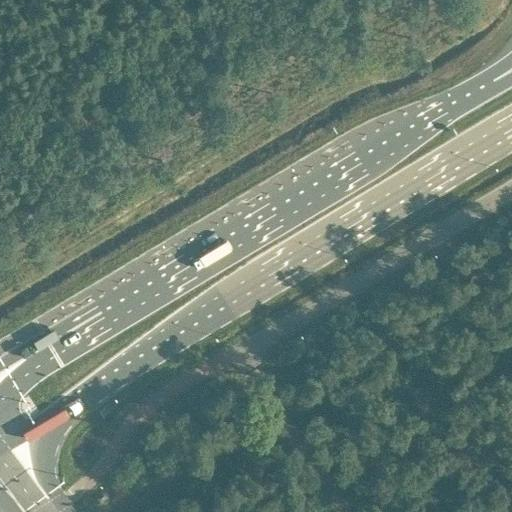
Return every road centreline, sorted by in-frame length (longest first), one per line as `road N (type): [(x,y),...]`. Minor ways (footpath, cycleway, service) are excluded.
road 1 (secondary): [(0,452),(142,354),(511,129)]
road 2 (secondary): [(491,82),(0,368)]
road 3 (unclassified): [(354,511),(242,350),(511,190)]
